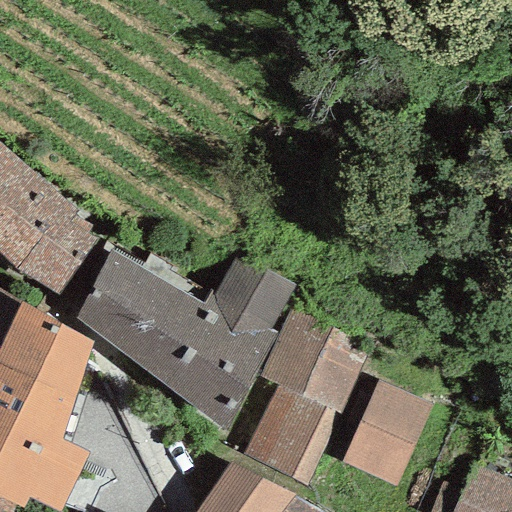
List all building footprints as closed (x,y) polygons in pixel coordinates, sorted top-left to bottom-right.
[(0,145),(0,254),(14,269),(56,297),(96,240),(87,235),(93,226),(73,215),(77,212),(0,145)] [(110,251),(75,318),(225,432),(275,334),(268,331),(294,285),(231,254),(202,304),(110,251)] [(59,511),(86,454),(61,439),(92,342),(20,303),(0,344),(0,498),(13,505),(22,508),(27,498),(59,511)] [(369,344),(289,310),(257,376),(278,387),(333,412),(339,414),(369,344)] [(430,405),(377,382),(341,461),(394,485),(430,405)] [(333,412),(278,387),(242,455),(304,485),(326,439),(333,412)] [(278,511),(292,494),(228,463),(194,511),(278,511)] [(511,511),(511,486),(475,471),(458,511),(511,511)] [(320,511),(292,494),(278,511),(320,511)] [(0,511),(10,511),(13,505),(0,498),(0,511)]
